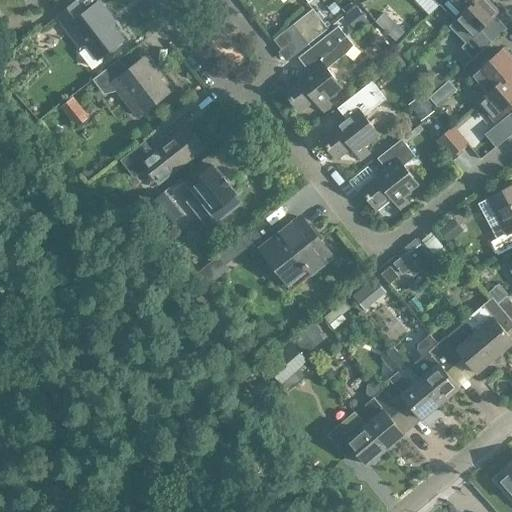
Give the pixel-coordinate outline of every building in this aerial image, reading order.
[(345,24),(360,11),(351,0),(343,0),(333,9),(345,24)] [(448,0),(462,14),(475,0),(448,0)] [(486,0),(475,0),(462,14),(456,19),(472,36),(498,12),(486,0)] [(102,57),(101,55),(122,40),(106,19),(110,17),(98,2),(85,12),(77,1),(56,17),(80,47),(79,52),(90,66),(95,67),(102,62),(102,57)] [(282,50),(321,19),(313,10),(274,40),(282,50)] [(328,29),(321,19),(282,50),(288,59),(328,29)] [(326,70),(338,60),(355,47),(338,26),(322,39),(297,58),(310,73),(284,93),(298,111),(313,99),(324,113),(332,107),(327,100),(341,89),(326,70)] [(404,32),(399,27),(390,36),(395,41),(404,32)] [(484,34),(465,50),(466,52),(457,60),(463,67),(492,43),(484,34)] [(510,74),(510,75),(511,73),(511,58),(503,48),(471,76),(486,94),(487,94),(510,74)] [(102,92),(118,80),(143,112),(168,92),(143,59),(127,72),(118,60),(92,80),(102,92)] [(421,87),(429,96),(445,82),(438,73),(421,87)] [(487,94),(486,94),(477,101),(493,120),(511,103),(511,76),(510,75),(510,74),(487,94)] [(446,83),(445,82),(429,96),(429,97),(437,107),(457,90),(448,80),(446,83)] [(372,82),(362,90),(337,109),(347,121),(322,141),(335,159),(350,147),(361,161),(369,154),(365,148),(378,137),(363,118),(387,100),(372,82)] [(72,97),(60,107),(76,126),(88,116),(72,97)] [(436,111),(428,101),(413,112),(422,123),(436,111)] [(417,136),(423,130),(420,126),(413,131),(417,136)] [(436,141),(453,161),(463,151),(461,149),(468,143),(454,126),(436,141)] [(134,177),(146,167),(158,183),(202,148),(186,128),(153,154),(144,142),(121,160),(134,177)] [(376,159),(385,171),(360,191),(374,209),(389,198),(400,212),(409,205),(403,198),(417,187),(402,168),(414,158),(400,140),(376,159)] [(188,185),(195,194),(187,200),(203,220),(235,194),(212,166),(188,185)] [(511,187),(488,200),(507,235),(491,243),(497,256),(511,247),(511,187)] [(145,208),(163,229),(181,214),(163,193),(145,208)] [(301,219),(276,240),(262,222),(239,241),(252,258),(262,250),(292,288),(331,256),(301,219)] [(422,223),(415,230),(427,243),(434,236),(422,223)] [(511,252),(503,257),(509,268),(511,266),(511,252)] [(218,259),(205,269),(196,276),(195,277),(205,290),(206,289),(210,285),(228,271),(225,268),(218,259)] [(381,273),(389,283),(398,276),(390,266),(381,273)] [(365,309),(371,304),(360,290),(354,295),(365,309)] [(475,313),(464,323),(494,358),(511,342),(511,340),(505,333),(511,327),(511,321),(497,304),(492,297),(474,312),(475,313)] [(497,304),(511,321),(511,305),(505,298),(497,304)] [(303,347),(319,333),(322,331),(313,321),(295,338),(303,347)] [(477,373),(494,358),(464,323),(447,337),(446,336),(436,345),(454,366),(464,358),(477,373)] [(409,368),(419,381),(439,404),(458,388),(445,373),(454,366),(436,345),(429,336),(420,343),(418,350),(423,356),(409,368)] [(292,342),(267,364),(265,365),(268,369),(281,384),(308,361),(292,342)] [(419,381),(412,387),(399,372),(388,381),(380,389),(382,392),(399,412),(409,404),(422,419),(439,404),(419,381)] [(375,417),(365,426),(385,450),(403,434),(391,420),(399,412),(382,392),(366,406),(375,417)] [(367,465),(385,450),(365,426),(356,434),(346,422),(328,438),(346,459),(355,451),(367,465)] [(511,500),(481,467),(470,478),(501,511),(505,511),(511,505),(511,500)] [(511,468),(497,482),(511,498),(511,468)]
